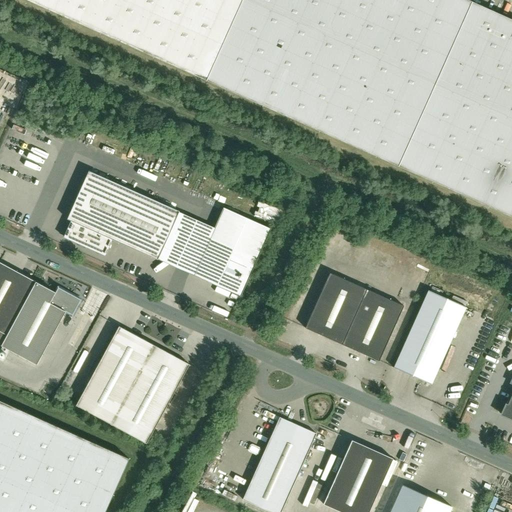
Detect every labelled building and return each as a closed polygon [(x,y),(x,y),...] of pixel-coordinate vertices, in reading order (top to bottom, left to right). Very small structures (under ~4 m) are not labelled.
[(17,0),(511,221),(511,23),(460,0),(17,0)] [(157,261),(178,214),(87,173),(66,222),(71,224),(65,238),(105,256),(111,241),(157,261)] [(258,202),(253,214),(265,218),(264,220),(277,225),(282,211),(258,202)] [(214,230),(178,214),(157,261),(240,298),(270,230),(223,210),(214,230)] [(56,289),(0,259),(0,342),(39,364),(67,310),(74,314),(82,299),(59,287),(56,289)] [(402,305),(329,273),(304,330),(378,362),(402,305)] [(427,291),(393,367),(431,383),(465,308),(427,291)] [(189,364),(122,327),(80,404),(148,440),(189,364)] [(511,386),(500,413),(511,418),(511,386)] [(0,511),(104,511),(129,458),(0,400),(0,511)] [(279,416),(242,498),(272,511),(279,511),(315,432),(279,416)] [(366,511),(390,457),(349,439),(322,502),(346,511),(366,511)] [(401,484),(388,511),(447,511),(450,507),(401,484)]
